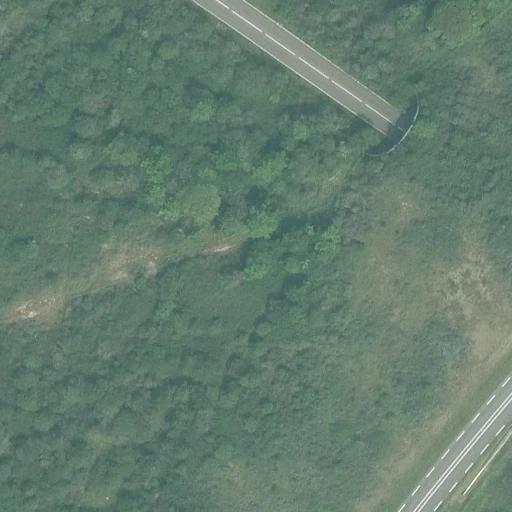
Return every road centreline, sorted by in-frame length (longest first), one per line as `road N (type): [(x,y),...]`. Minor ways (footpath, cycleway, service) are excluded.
road 1 (unclassified): [(511,208),(215,0)]
road 2 (primary): [(413,511),(511,391)]
